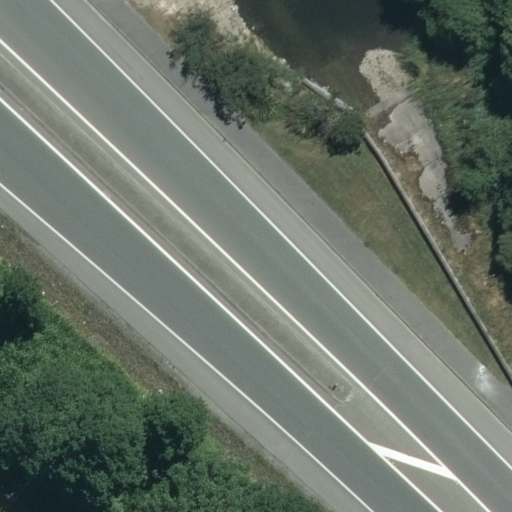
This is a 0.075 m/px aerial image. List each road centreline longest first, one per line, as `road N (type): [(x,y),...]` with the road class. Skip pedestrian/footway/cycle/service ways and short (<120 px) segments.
road 1 (secondary): [(0,1),(511,504)]
road 2 (secondary): [(403,511),(0,141)]
